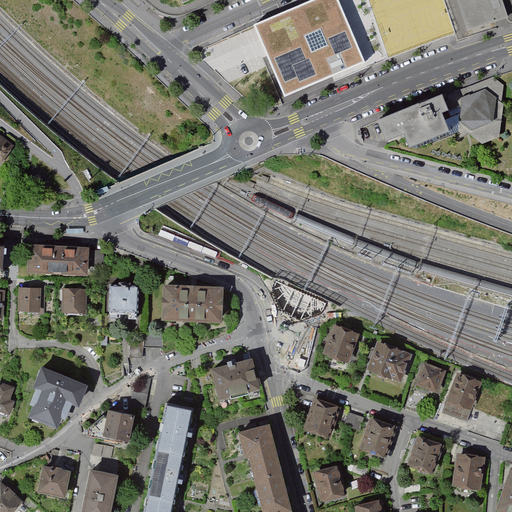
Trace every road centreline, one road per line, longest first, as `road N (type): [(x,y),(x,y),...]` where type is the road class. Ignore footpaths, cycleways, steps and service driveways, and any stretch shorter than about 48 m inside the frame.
road 1 (residential): [(260,336),(144,373),(33,454)]
road 2 (residential): [(109,206),(136,243),(240,285),(260,336)]
road 3 (residential): [(511,191),(362,151),(334,108)]
road 4 (tertiary): [(334,108),(511,44)]
road 5 (tertiary): [(109,206),(228,155),(244,133)]
road 6 (residential): [(269,367),(410,419)]
road 7 (residential): [(269,367),(306,511)]
road 8 (residential): [(0,123),(64,171),(78,216)]
